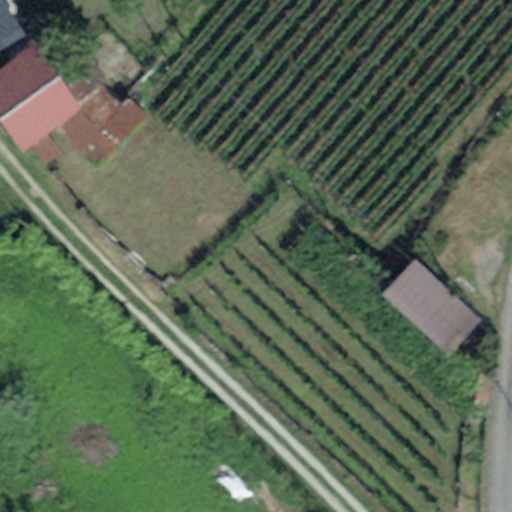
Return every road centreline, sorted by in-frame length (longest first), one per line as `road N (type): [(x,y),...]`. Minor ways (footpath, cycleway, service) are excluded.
road 1 (residential): [(331,511),(279,446),(0,168)]
road 2 (residential): [(511,370),(501,511)]
